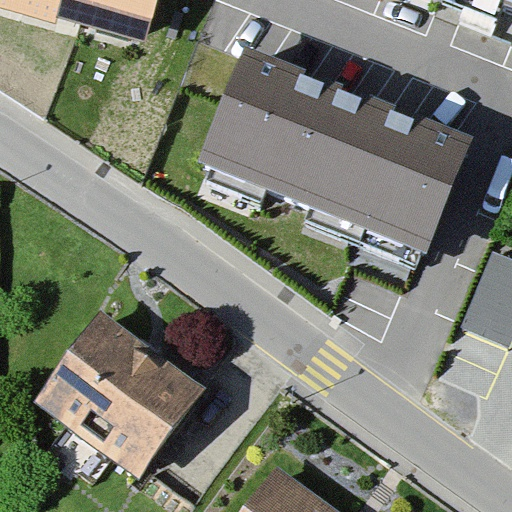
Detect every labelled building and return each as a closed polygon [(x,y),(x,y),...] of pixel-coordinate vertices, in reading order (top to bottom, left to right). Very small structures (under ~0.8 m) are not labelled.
[(0,0),(0,22),(131,59),(147,0),(0,0)] [(511,0),(473,0),(511,15),(511,0)] [(457,154),(246,71),(207,170),(417,253),(457,154)] [(511,251),(495,244),(464,319),(511,338),(511,251)] [(193,407),(89,328),(25,411),(129,490),(193,407)] [(310,511),(268,481),(246,511),(310,511)]
